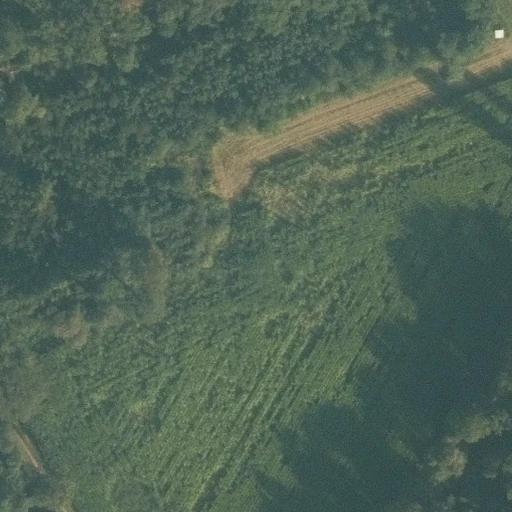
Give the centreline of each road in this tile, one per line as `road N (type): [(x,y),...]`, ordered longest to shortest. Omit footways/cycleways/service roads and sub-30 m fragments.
road 1 (track): [(511,314),(397,511)]
road 2 (track): [(69,511),(0,397)]
